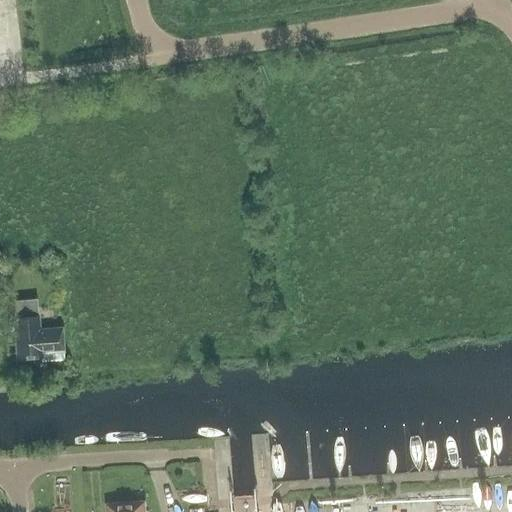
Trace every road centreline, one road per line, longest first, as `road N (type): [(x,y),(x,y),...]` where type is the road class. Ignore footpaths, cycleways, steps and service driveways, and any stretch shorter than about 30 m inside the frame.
road 1 (unclassified): [(162,56),(465,11)]
road 2 (unclassified): [(0,82),(162,56)]
road 3 (unclassified): [(167,456),(16,465)]
